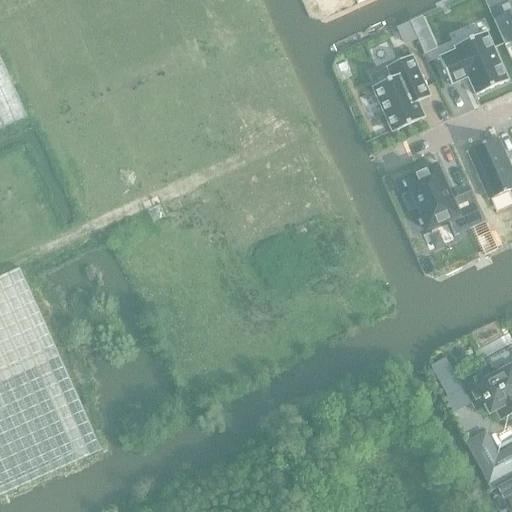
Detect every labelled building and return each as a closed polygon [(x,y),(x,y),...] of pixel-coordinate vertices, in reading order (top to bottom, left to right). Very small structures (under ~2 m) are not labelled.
[(511,42),(511,18),(508,21),(505,15),(493,20),(505,46),(511,42)] [(476,96),(507,82),(486,33),(454,47),(456,51),(439,58),(451,85),(468,78),(476,96)] [(436,49),(431,39),(419,44),(424,55),(436,49)] [(386,68),(367,76),(372,88),(392,133),(424,119),(417,103),(430,98),(411,56),(386,68)] [(0,130),(26,119),(0,60),(0,130)] [(511,171),(498,139),(467,153),(489,201),(511,190),(511,171)] [(409,193),(401,196),(408,213),(417,209),(427,231),(448,222),(454,237),(485,223),(471,191),(451,200),(436,167),(404,181),(409,193)] [(160,206),(148,211),(153,223),(165,218),(160,206)] [(489,232),(476,238),(483,256),(497,250),(489,232)] [(19,270),(0,278),(0,497),(101,452),(82,409),(37,309),(19,270)] [(489,369),(462,384),(477,410),(486,405),(490,412),(496,409),(501,418),(511,411),(511,350),(510,347),(484,360),(489,369)] [(511,449),(495,459),(484,438),(466,448),(487,486),(511,472),(511,449)]
